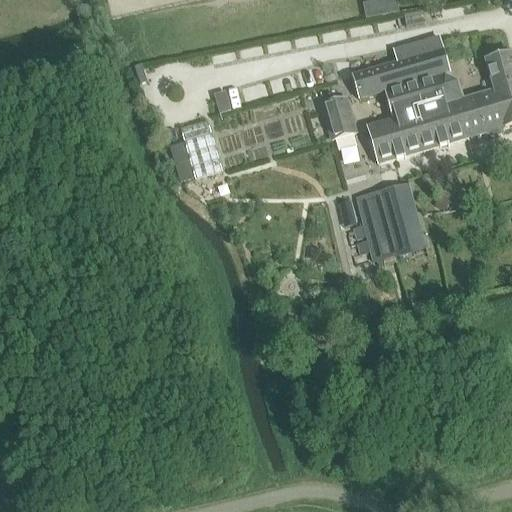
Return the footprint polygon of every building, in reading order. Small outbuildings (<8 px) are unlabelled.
[(397,1),(382,4),(385,19),(400,16),(397,1)] [(377,73),(352,80),(359,104),(386,96),(394,124),(367,132),(378,169),(431,154),(467,143),(456,106),(463,104),(457,85),(450,82),(446,68),(442,54),(438,40),(394,53),(398,67),(377,73)] [(463,104),(456,106),(467,143),(484,138),(492,142),(500,140),(504,133),(511,130),(511,60),(511,56),(485,64),(494,95),(463,104)] [(355,138),(345,103),(322,110),(332,144),(355,138)] [(449,186),(441,198),(451,205),(459,192),(449,186)] [(354,232),(357,243),(366,241),(367,245),(358,247),(361,259),(370,256),(373,266),(425,253),(408,189),(357,203),(363,229),(354,232)] [(350,205),(340,207),(343,219),(353,216),(350,205)]
